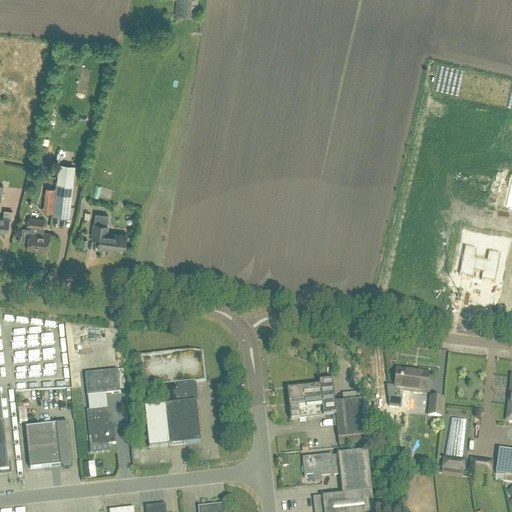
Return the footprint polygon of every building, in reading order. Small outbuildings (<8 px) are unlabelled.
[(175,0),(175,15),(197,17),(198,0),(175,0)] [(67,217),(73,165),(60,164),(56,199),(47,198),(46,208),(55,209),(54,215),(67,217)] [(11,220),(12,212),(4,211),(3,218),(0,217),(0,230),(6,232),(8,220),(11,220)] [(123,235),(106,233),(107,226),(108,215),(95,214),(92,239),(100,240),(99,248),(122,250),(123,235)] [(459,229),(480,232),(482,220),(462,217),(459,229)] [(43,232),(45,220),(29,218),(28,226),(31,227),(30,231),(29,231),(27,250),(44,252),(44,249),(48,249),(50,233),(43,232)] [(464,250),(459,278),(472,281),(472,283),(481,285),(482,283),(495,286),(501,257),(488,255),(486,264),(475,262),(477,252),(464,250)] [(195,393),(194,383),(204,382),(201,354),(191,352),(140,358),(143,389),(162,387),(164,401),(159,402),(160,408),(145,409),(149,450),(169,448),(200,444),(195,398),(197,398),(196,393),(195,393)] [(107,418),(109,418),(107,395),(120,394),(118,371),(85,375),(89,411),(86,412),(89,439),(98,438),(98,447),(116,445),(113,426),(108,427),(107,418)] [(426,394),(429,375),(398,371),(396,390),(426,394)] [(323,418),(335,417),(364,414),(363,401),(335,404),(332,381),(319,383),(320,388),(323,419),(323,418)] [(291,422),(323,419),(320,388),(287,391),(291,422)] [(0,473),(9,473),(4,424),(0,395),(0,394),(0,473)] [(441,418),(444,400),(430,399),(428,416),(441,418)] [(364,414),(335,417),(338,441),(366,438),(364,414)] [(452,430),(446,430),(445,450),(460,451),(462,431),(469,431),(470,421),(453,419),(452,430)] [(70,469),(73,465),(68,425),(26,429),(30,470),(60,467),(64,470),(70,469)] [(374,511),(368,452),(337,455),(338,456),(332,457),(332,455),(302,459),(304,478),(306,478),(306,477),(313,476),(314,483),(322,482),(321,476),(330,475),(331,477),(340,476),(342,495),(313,498),(314,511),(374,511)] [(511,478),(511,453),(498,452),(495,476),(511,478)] [(472,458),(472,471),(494,472),(495,459),(472,458)] [(464,464),(444,462),(442,475),(462,478),(464,464)] [(83,471),(84,481),(94,480),(93,470),(83,471)]
